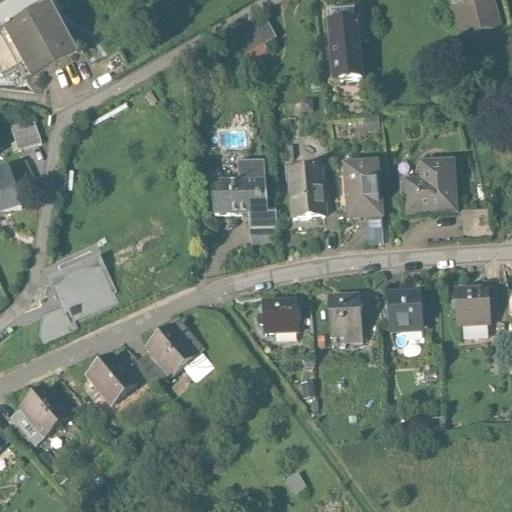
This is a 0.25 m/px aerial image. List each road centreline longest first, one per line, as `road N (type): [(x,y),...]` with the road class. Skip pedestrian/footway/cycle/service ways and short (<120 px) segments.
road 1 (residential): [(0,387),(242,281),(358,260),(511,250)]
road 2 (residential): [(0,324),(27,291),(64,116),(270,0)]
